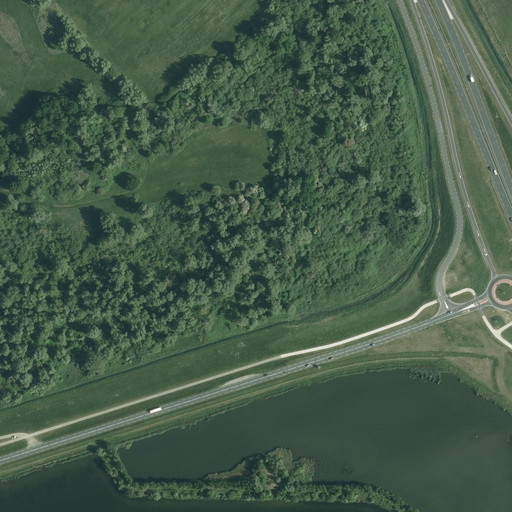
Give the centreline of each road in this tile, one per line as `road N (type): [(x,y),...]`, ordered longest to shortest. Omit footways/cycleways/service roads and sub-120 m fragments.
road 1 (secondary): [(446,315),(0,461)]
road 2 (unclassified): [(443,298),(439,280),(457,241),(459,213),(399,0)]
road 3 (trunk): [(411,0),(495,279)]
road 4 (primary): [(433,27),(511,213)]
road 5 (primary): [(511,191),(448,22)]
road 6 (trunk): [(511,123),(441,0)]
